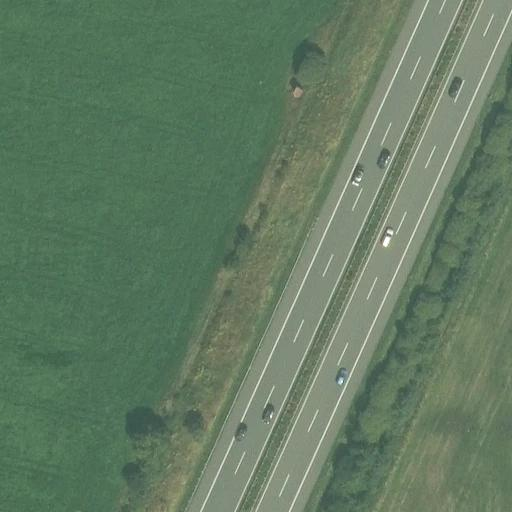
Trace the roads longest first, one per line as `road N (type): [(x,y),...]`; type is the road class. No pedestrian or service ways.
road 1 (motorway): [(443,0),(217,511)]
road 2 (motorway): [(273,511),(498,0)]
